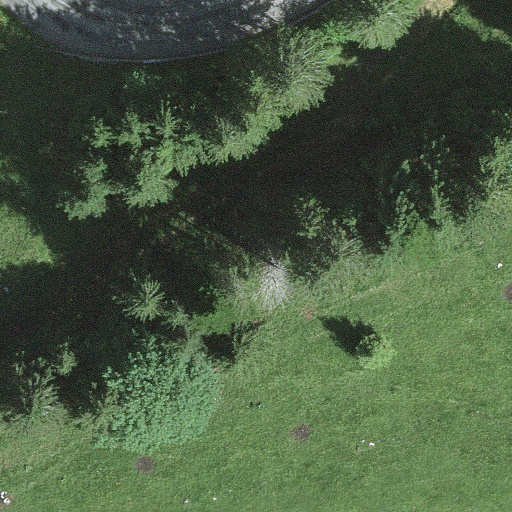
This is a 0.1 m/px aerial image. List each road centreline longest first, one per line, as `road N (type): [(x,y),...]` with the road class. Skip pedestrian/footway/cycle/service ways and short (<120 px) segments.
road 1 (track): [(0,341),(341,111),(434,0)]
road 2 (tertiary): [(56,0),(97,20),(170,27),(245,0)]
